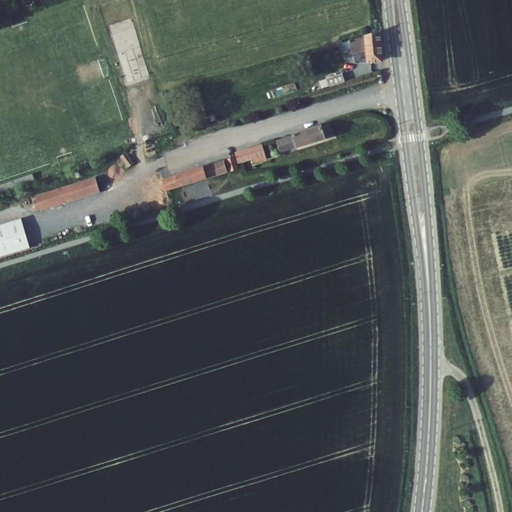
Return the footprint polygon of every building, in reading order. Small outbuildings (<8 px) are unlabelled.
[(381,32),(343,43),(346,52),(353,50),(355,57),(371,53),(372,63),(381,61),(381,60),(382,58),(384,57),(381,32)] [(351,72),(335,77),(338,86),(353,81),(351,72)] [(306,130),(289,135),(292,144),(309,139),(309,140),(336,132),(336,130),(344,128),(341,119),(333,121),(333,120),(306,129),(306,130)] [(244,150),(245,153),(247,160),(252,159),(253,162),(278,153),(274,139),(261,143),(261,144),(244,150)] [(131,149),(126,154),(134,163),(139,159),(131,149)] [(245,153),(237,155),(240,167),(249,165),(247,160),(245,153)] [(188,170),(174,175),(177,185),(191,181),(191,182),(237,168),(233,156),(188,169),(188,170)] [(31,174),(0,184),(0,191),(33,181),(31,174)] [(36,195),(41,211),(100,194),(95,178),(36,195)] [(0,257),(29,248),(21,221),(0,226),(0,257)]
